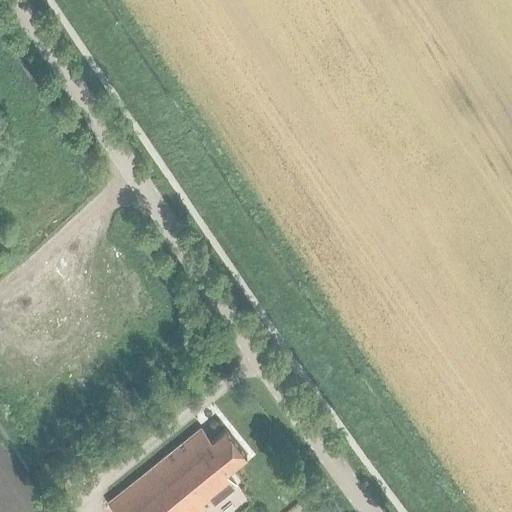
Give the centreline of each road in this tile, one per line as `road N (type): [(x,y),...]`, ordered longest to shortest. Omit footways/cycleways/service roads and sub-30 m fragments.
road 1 (tertiary): [(359,511),(9,0)]
road 2 (track): [(131,183),(0,298)]
